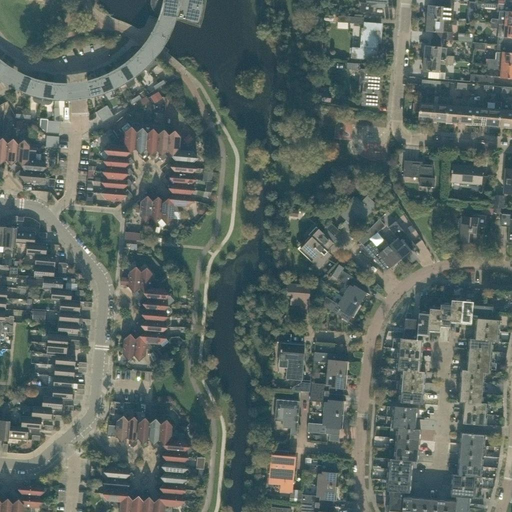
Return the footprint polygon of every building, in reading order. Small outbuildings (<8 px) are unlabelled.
[(158,14),(161,15),(159,19),(153,33),(166,40),(171,28),(175,19),(200,27),(203,17),(206,3),(206,0),(150,0),(151,3),(151,7),(152,8),(153,10),(154,11),(155,12),(156,13),(157,13),(158,14)] [(366,0),(367,4),(361,4),(361,11),(372,12),(372,6),(386,7),(386,0),(366,0)] [(469,2),(447,0),(434,0),(434,6),(428,6),(427,19),(443,20),(449,21),(457,22),(457,17),(449,16),(450,9),(453,9),(454,1),(469,2)] [(511,5),(504,4),(498,4),(497,12),(506,12),(505,21),(491,20),(491,24),(511,26),(511,5)] [(363,24),(364,18),(338,16),(338,22),(350,23),(349,27),(360,28),(360,24),(363,24)] [(442,32),(443,20),(427,19),(426,32),(433,32),(432,39),(444,40),(452,41),(453,33),(442,32)] [(380,40),(381,25),(365,23),(365,30),(362,30),(362,31),(360,31),(360,34),(362,34),(361,50),(352,49),(352,58),(377,60),(378,39),(380,40)] [(511,26),(491,24),(491,29),(498,29),(497,44),(511,45),(511,39),(511,26)] [(473,35),(458,34),(458,42),(472,43),(473,35)] [(444,40),(432,39),(431,39),(431,47),(425,46),(423,58),(453,61),(454,56),(446,55),(446,48),(442,48),(442,45),(443,45),(444,40)] [(511,53),(511,45),(497,44),(496,52),(502,53),(501,60),(488,59),(487,64),(511,66),(511,53)] [(150,62),(153,59),(141,49),(141,50),(139,52),(138,54),(137,56),(134,58),(144,68),(146,67),(149,64),(150,62)] [(143,69),(144,68),(134,58),(132,60),(130,61),(128,62),(126,64),(126,63),(125,64),(135,77),(139,81),(140,80),(143,77),(144,76),(145,75),(145,74),(145,73),(144,71),(144,70),(143,69)] [(460,61),(453,61),(423,58),(422,70),(439,72),(439,64),(460,66),(460,61)] [(135,77),(125,64),(123,66),(122,67),(120,69),(117,71),(125,83),(128,88),(131,87),(135,83),(134,78),(135,77)] [(511,78),(511,66),(487,64),(487,68),(501,70),(500,77),(511,78)] [(121,85),(125,83),(117,71),(115,72),(112,73),(110,74),(108,75),(108,74),(107,75),(114,89),(118,87),(120,86),(121,85)] [(378,107),(380,72),(361,71),(360,83),(364,83),(362,106),(378,107)] [(110,90),(114,89),(107,75),(105,76),(103,77),(101,79),(98,80),(103,93),(108,91),(110,90)] [(26,77),(25,76),(19,91),(25,93),(31,95),(35,81),(32,80),(30,79),(28,78),(26,77)] [(97,95),(103,93),(98,80),(95,81),(93,81),(91,81),(88,82),(87,82),(91,97),(97,95)] [(38,82),(36,81),(35,81),(31,95),(33,96),(33,97),(33,99),(34,100),(35,102),(36,102),(41,103),(41,104),(42,104),(46,83),(45,82),(45,83),(43,82),(41,82),(38,82)] [(434,89),(435,82),(422,81),(421,88),(434,89)] [(46,83),(47,83),(46,83),(42,104),(47,105),(49,105),(50,104),(52,103),(52,101),(53,99),(55,99),(56,85),(53,85),(51,84),(49,83),(46,83)] [(63,100),(68,100),(67,84),(66,84),(66,85),(64,85),(62,85),(59,85),(56,85),(55,99),(61,100),(63,100)] [(426,104),(427,92),(421,91),(418,120),(432,121),(433,105),(426,104)] [(158,92),(151,96),(155,103),(162,99),(158,92)] [(330,103),(331,95),(317,93),(316,101),(330,103)] [(445,122),(447,98),(438,98),(437,105),(433,105),(432,121),(445,122)] [(452,107),(453,99),(447,98),(445,122),(458,123),(460,107),(452,107)] [(472,124),(474,101),(468,100),(468,108),(460,107),(458,123),(472,124)] [(479,109),(479,101),(474,101),(472,124),(485,126),(486,110),(479,109)] [(499,127),(501,103),(495,103),(494,110),(486,110),(485,126),(499,127)] [(511,128),(511,123),(511,104),(501,103),(499,127),(511,128)] [(100,117),(110,111),(107,105),(96,112),(100,117)] [(103,122),(114,116),(110,111),(100,117),(103,122)] [(185,133),(189,130),(183,123),(179,126),(185,133)] [(135,148),(136,133),(131,128),(125,133),(125,139),(121,139),(121,146),(124,146),(130,152),(135,148)] [(146,148),(147,134),(142,128),(136,133),(135,148),(140,153),(138,155),(141,159),(146,155),(143,151),(146,148)] [(157,149),(158,135),(153,129),(147,134),(146,148),(151,154),(149,156),(152,160),(156,156),(153,152),(157,149)] [(168,150),(169,136),(164,130),(158,135),(157,149),(162,155),(160,157),(163,160),(167,157),(164,153),(168,150)] [(179,144),(180,137),(175,131),(169,136),(168,150),(172,156),(179,151),(182,151),(183,144),(179,144)] [(121,146),(121,139),(117,139),(117,145),(111,145),(105,150),(110,156),(124,157),(130,152),(124,146),(121,146)] [(17,160),(18,145),(13,140),(7,144),(6,159),(11,164),(9,166),(12,170),(16,166),(14,162),(17,160)] [(28,153),(29,147),(24,140),(18,145),(17,160),(22,165),(28,160),(32,160),(32,153),(28,153)] [(186,151),(187,145),(183,144),(182,151),(179,151),(172,156),(177,162),(191,163),(197,158),(192,152),(186,151)] [(36,160),(36,154),(32,153),(32,160),(28,160),(22,165),(26,171),(41,172),(46,167),(41,161),(36,160)] [(127,160),(124,157),(110,156),(104,161),(109,167),(123,168),(129,163),(130,165),(134,162),(130,157),(127,160)] [(177,162),(174,164),(171,161),(166,165),(169,168),(171,167),(176,172),(190,174),(196,169),(191,163),(177,162)] [(422,164),(422,162),(411,161),(410,177),(420,178),(419,186),(434,188),(435,178),(432,178),(433,165),(422,164)] [(482,176),(482,167),(453,165),(451,182),(481,185),(480,190),(488,191),(489,177),(482,176)] [(126,171),(123,168),(109,167),(103,172),(108,178),(122,179),(128,174),(130,176),(133,173),(129,168),(126,171)] [(26,171),(23,174),(20,170),(15,174),(19,178),(21,176),(26,182),(39,183),(46,178),(41,172),(26,171)] [(176,172),(173,175),(170,172),(165,175),(168,179),(170,177),(175,183),(189,184),(195,180),(190,174),(176,172)] [(125,182),(122,179),(108,178),(102,182),(107,188),(121,189),(127,184),(129,187),(132,183),(129,179),(125,182)] [(175,183),(172,186),(169,182),(164,186),(167,190),(169,188),(174,194),(188,195),(194,190),(189,184),(175,183)] [(124,193),(121,189),(107,188),(101,193),(106,199),(120,200),(126,195),(128,197),(131,194),(128,190),(124,193)] [(149,199),(153,196),(149,192),(146,195),(147,197),(141,202),(140,215),(145,221),(151,217),(152,202),(149,199)] [(160,200),(164,197),(160,192),(156,196),(158,198),(152,202),(151,217),(156,222),(162,217),(163,203),(160,200)] [(193,201),(188,195),(174,194),(169,199),(174,205),(178,205),(177,212),(181,212),(182,205),(187,206),(193,201)] [(503,208),(504,196),(493,195),(492,207),(503,208)] [(351,233),(377,206),(367,196),(364,199),(362,197),(359,200),(357,198),(340,215),(346,220),(342,225),(351,233)] [(178,205),(174,205),(169,199),(163,203),(162,217),(167,223),(173,218),(173,212),(177,212),(178,205)] [(511,218),(510,219),(510,215),(502,214),(501,226),(509,227),(507,242),(511,242),(511,218)] [(485,227),(486,216),(473,215),(473,220),(462,219),(460,239),(477,241),(478,227),(485,227)] [(411,250),(416,246),(395,222),(388,227),(397,238),(389,245),(403,262),(414,253),(411,250)] [(337,239),(342,233),(331,223),(326,228),(337,239)] [(15,247),(15,242),(16,231),(16,228),(5,227),(4,246),(15,247)] [(326,250),(333,243),(316,227),(309,235),(310,237),(300,247),(313,260),(311,261),(318,268),(331,255),(326,250)] [(34,243),(35,232),(16,231),(15,242),(28,243),(34,243)] [(389,245),(380,252),(371,241),(364,247),(385,272),(390,268),(392,271),(403,262),(389,245)] [(34,243),(28,243),(26,254),(36,255),(46,256),(46,255),(47,244),(34,243)] [(46,255),(46,256),(36,255),(35,265),(54,267),(55,256),(46,255)] [(53,278),(53,277),(54,267),(35,265),(34,277),(44,277),(53,278)] [(342,271),(344,268),(339,265),(332,275),(349,286),(343,295),(362,307),(370,295),(366,293),(369,287),(342,271)] [(140,287),(141,273),(136,267),(130,273),(129,286),(134,292),(132,294),(135,297),(139,294),(136,290),(140,287)] [(151,281),(152,274),(147,268),(141,273),(140,287),(144,293),(151,288),(155,288),(155,281),(151,281)] [(53,277),(53,278),(44,277),(43,288),(52,289),(52,288),(62,289),(63,278),(53,277)] [(158,288),(159,281),(155,281),(155,288),(151,288),(144,293),(149,299),(163,300),(169,295),(164,289),(158,288)] [(307,319),(310,286),(286,284),(285,294),(291,295),(290,305),(300,305),(299,318),(307,319)] [(62,289),(52,288),(52,289),(51,300),(61,301),(61,300),(71,301),(71,300),(72,290),(62,289)] [(355,318),(362,307),(343,295),(338,304),(326,297),(321,304),(348,321),(351,316),(355,318)] [(149,299),(146,301),(143,298),(138,302),(141,305),(143,304),(148,309),(162,310),(168,306),(163,300),(149,299)] [(460,324),(462,299),(451,298),(451,303),(450,323),(460,324)] [(472,305),(473,300),(462,299),(460,324),(471,325),(471,319),(475,319),(478,319),(478,312),(479,306),(472,305)] [(71,300),(71,301),(61,300),(61,301),(60,311),(79,313),(80,301),(71,300)] [(451,303),(441,302),(440,307),(439,327),(449,328),(450,323),(451,303)] [(440,307),(430,307),(429,312),(428,331),(439,332),(439,327),(440,307)] [(5,317),(5,309),(0,308),(0,319),(13,321),(14,316),(9,316),(9,317),(5,317)] [(148,309),(145,312),(142,309),(137,312),(140,316),(142,314),(147,320),(162,321),(167,316),(162,310),(148,309)] [(60,311),(59,322),(78,323),(82,324),(83,319),(79,319),(79,313),(60,311)] [(429,312),(419,311),(418,320),(412,319),(411,333),(417,333),(417,336),(428,337),(428,331),(429,312)] [(491,320),(492,313),(478,312),(478,319),(475,319),(474,329),(499,331),(500,320),(491,320)] [(13,326),(13,321),(0,319),(0,338),(0,339),(2,324),(9,324),(8,325),(13,326)] [(147,320),(144,323),(141,319),(136,323),(140,327),(142,325),(146,331),(160,332),(166,327),(162,321),(147,320)] [(411,333),(412,319),(405,319),(404,332),(411,333)] [(77,335),(78,323),(59,322),(58,332),(58,333),(68,334),(77,335)] [(132,337),(136,334),(132,329),(128,333),(130,335),(124,340),(123,353),(128,359),(134,354),(135,340),(132,337)] [(498,342),(499,331),(474,329),(474,339),(493,341),(498,342)] [(58,333),(58,332),(49,331),(48,343),(67,344),(68,334),(58,333)] [(165,338),(160,332),(146,331),(141,336),(146,342),(150,342),(149,349),(153,349),(154,343),(159,343),(165,338)] [(417,333),(411,333),(404,332),(403,339),(398,338),(397,349),(422,351),(423,340),(417,340),(417,336),(417,333)] [(290,343),(291,334),(275,333),(275,341),(290,343)] [(150,342),(146,342),(141,336),(135,340),(134,354),(139,360),(145,355),(145,349),(149,349),(150,342)] [(474,339),(468,339),(467,349),(492,352),(493,341),(474,339)] [(66,355),(67,344),(48,343),(47,354),(56,355),(56,354),(66,355)] [(301,380),(304,346),(281,344),(279,367),(287,367),(286,378),(301,380)] [(421,361),(422,351),(397,349),(396,359),(421,361)] [(491,362),(492,352),(467,349),(466,360),(491,362)] [(346,361),(346,355),(314,352),(313,361),(327,362),(326,373),(348,375),(350,361),(346,361)] [(66,355),(56,354),(56,355),(56,365),(74,367),(75,355),(66,355)] [(420,372),(421,361),(396,359),(396,370),(401,370),(420,372)] [(490,373),(491,362),(466,360),(466,370),(485,372),(490,373)] [(74,378),(74,367),(56,365),(55,376),(74,378)] [(420,372),(401,370),(400,381),(425,383),(426,372),(420,372)] [(466,370),(460,370),(459,380),(484,382),(485,372),(466,370)] [(347,389),(348,375),(326,373),(326,384),(312,383),(311,392),(343,395),(343,389),(347,389)] [(73,388),(74,378),(55,376),(54,387),(73,388)] [(483,393),(484,382),(459,380),(458,391),(483,393)] [(424,393),(425,383),(400,381),(399,391),(424,393)] [(308,392),(308,384),(301,383),(300,391),(308,392)] [(72,400),(73,388),(54,387),(53,397),(53,398),(62,398),(62,399),(72,400)] [(423,404),(424,393),(399,391),(398,402),(423,404)] [(482,403),(483,393),(458,391),(458,402),(463,402),(482,403)] [(342,401),(343,395),(311,392),(310,401),(324,402),(323,413),(345,415),(346,401),(342,401)] [(53,398),(53,397),(43,396),(42,407),(52,408),(52,409),(61,410),(62,399),(62,398),(53,398)] [(297,435),(300,401),(276,399),(274,419),(283,419),(282,426),(291,426),(290,435),(297,435)] [(482,403),(463,402),(462,412),(487,414),(488,404),(482,403)] [(42,407),(33,406),(32,417),(41,418),(41,419),(51,420),(52,409),(52,408),(42,407)] [(416,419),(417,408),(393,406),(392,417),(416,419)] [(486,425),(487,414),(462,412),(461,423),(486,425)] [(344,429),(345,415),(323,413),(322,424),(308,423),(307,432),(339,435),(340,429),(344,429)] [(32,417),(22,416),(21,427),(28,428),(40,430),(41,419),(41,418),(32,417)] [(128,422),(126,420),(123,416),(117,421),(116,435),(121,441),(119,443),(122,446),(127,443),(124,439),(127,436),(128,422)] [(138,437),(139,423),(134,417),(128,422),(127,436),(132,442),(130,444),(133,447),(137,444),(134,440),(138,437)] [(415,429),(416,419),(392,417),(391,428),(396,428),(415,429)] [(148,438),(150,424),(145,418),(139,423),(138,437),(143,443),(140,445),(144,448),(148,444),(145,441),(148,438)] [(159,439),(160,425),(156,419),(150,424),(148,438),(153,444),(151,445),(154,449),(159,445),(156,442),(159,439)] [(0,439),(8,440),(8,438),(9,426),(10,421),(0,420),(0,439)] [(171,432),(171,426),(166,420),(160,425),(159,439),(164,445),(170,439),(174,440),(175,433),(171,432)] [(21,427),(9,426),(8,438),(27,439),(28,428),(21,427)] [(415,429),(396,428),(395,438),(420,440),(421,430),(415,429)] [(196,446),(203,441),(195,431),(188,436),(196,446)] [(184,433),(179,433),(175,433),(174,440),(170,439),(164,445),(169,450),(183,451),(189,446),(184,440),(184,433)] [(484,446),(485,435),(460,433),(459,444),(484,446)] [(419,451),(420,440),(395,438),(394,449),(419,451)] [(483,456),(484,446),(459,444),(458,454),(483,456)] [(418,462),(419,451),(394,449),(393,459),(413,461),(418,462)] [(188,457),(183,451),(169,450),(163,455),(161,453),(158,456),(162,461),(165,458),(168,461),(182,462),(188,457)] [(292,490),(296,454),(273,452),(272,464),(270,464),(269,471),(271,471),(271,481),(281,482),(280,488),(281,488),(280,493),(292,494),(292,502),(301,503),(302,495),(302,491),(292,490)] [(482,467),(483,456),(458,454),(457,464),(482,467)] [(393,459),(388,458),(387,469),(412,471),(413,461),(393,459)] [(336,473),(337,461),(322,459),(322,465),(305,464),(304,473),(318,474),(317,485),(339,487),(340,473),(336,473)] [(187,468),(182,462),(168,461),(162,466),(160,464),(157,467),(161,471),(164,468),(167,472),(181,473),(187,468)] [(481,477),(482,467),(457,464),(457,475),(476,477),(481,477)] [(129,474),(125,468),(111,467),(105,472),(110,478),(124,479),(127,476),(130,480),(135,476),(132,472),(129,474)] [(411,482),(412,471),(387,469),(386,480),(411,482)] [(186,479),(181,473),(167,472),(161,476),(160,475),(156,478),(160,482),(163,479),(166,482),(180,484),(186,479)] [(457,475),(451,474),(451,485),(475,487),(476,477),(457,475)] [(129,485),(124,479),(110,478),(104,483),(109,489),(123,490),(126,487),(129,490),(134,487),(131,483),(129,485)] [(410,492),(411,482),(386,480),(385,490),(390,491),(390,497),(397,498),(403,498),(403,496),(404,496),(404,492),(410,492)] [(185,490),(180,484),(166,482),(160,487),(159,485),(155,488),(159,493),(162,490),(165,493),(179,494),(185,490)] [(44,491),(39,485),(25,484),(19,489),(17,487),(14,490),(18,495),(21,492),(24,495),(38,496),(44,491)] [(338,501),(339,487),(317,485),(316,496),(302,495),(301,503),(301,504),(333,506),(334,500),(338,501)] [(474,498),(475,487),(451,485),(450,496),(456,496),(455,500),(456,500),(455,502),(462,503),(469,504),(469,497),(474,498)] [(128,495),(123,490),(109,489),(103,493),(108,500),(114,500),(113,507),(117,507),(118,500),(121,501),(128,495)] [(138,496),(140,494),(137,491),(133,495),(136,498),(132,501),(131,511),(142,511),(143,502),(138,496)] [(149,497),(151,495),(148,492),(143,496),(146,499),(143,502),(142,511),(153,511),(154,503),(149,497)] [(184,500),(179,494),(165,493),(159,498),(165,504),(168,505),(168,511),(172,511),(172,505),(178,505),(184,500)] [(10,501),(13,498),(9,494),(6,497),(7,499),(2,503),(1,511),(11,511),(13,504),(10,501)] [(43,502),(38,496),(24,495),(18,500),(24,506),(27,506),(26,511),(30,511),(31,507),(37,507),(43,502)] [(131,511),(132,501),(128,495),(121,501),(118,500),(117,507),(121,508),(120,511),(131,511)] [(414,497),(404,496),(403,496),(403,498),(397,498),(396,511),(402,511),(401,511),(412,511),(414,497)] [(423,511),(424,497),(414,497),(412,511),(423,511)] [(433,511),(435,498),(424,497),(423,511),(433,511)] [(168,505),(165,504),(159,498),(154,503),(153,511),(164,511),(168,511),(168,505)] [(444,511),(445,499),(435,498),(433,511),(444,511)] [(456,500),(455,500),(445,499),(444,511),(461,511),(462,503),(455,502),(456,500)] [(26,511),(27,506),(24,506),(18,500),(13,504),(11,511),(26,511)]
